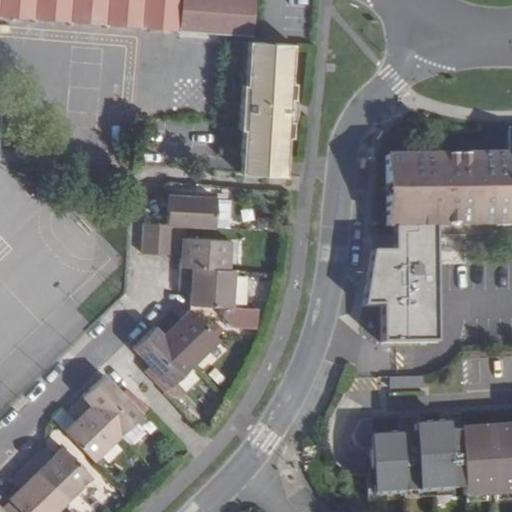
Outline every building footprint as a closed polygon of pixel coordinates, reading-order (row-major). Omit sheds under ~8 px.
[(0,0),(0,14),(1,15),(37,18),(73,22),(109,25),(145,28),(184,32),(226,36),(233,37),(257,39),(259,0),(0,0)] [(238,172),(286,176),(288,138),(292,138),(293,122),(289,122),(291,99),(295,100),(296,83),(292,83),(295,45),(247,42),(244,83),(240,82),(237,130),(241,130),(238,172)] [(160,71),(125,69),(122,106),(157,109),(160,71)] [(511,128),(511,129),(511,151),(499,151),(387,153),(388,223),(398,223),(403,223),(444,223),(511,222),(511,128)] [(167,196),(165,224),(172,225),(208,227),(210,198),(167,196)] [(143,223),(142,253),(156,254),(157,224),(143,223)] [(444,344),(444,254),(444,223),(403,223),(403,253),(371,253),(362,306),(380,307),(380,345),(444,344)] [(157,224),(156,254),(171,255),(172,225),(165,224),(157,224)] [(181,256),(180,267),(223,270),(225,241),(182,238),(181,256)] [(223,270),(180,267),(179,290),(191,291),(190,306),(225,307),(224,317),(236,328),(254,329),(255,309),(232,308),(234,270),(223,270)] [(177,306),(171,311),(179,320),(185,314),(177,306)] [(171,311),(154,327),(192,366),(219,340),(190,310),(179,320),(171,311)] [(165,392),(171,387),(175,383),(192,366),(154,327),(133,348),(150,366),(158,373),(152,378),(165,392)] [(145,372),(152,378),(158,373),(150,366),(145,372)] [(142,414),(104,376),(83,397),(120,435),(142,414)] [(424,388),(424,377),(390,378),(390,388),(424,388)] [(171,387),(165,392),(175,402),(185,392),(175,383),(171,387)] [(63,408),(52,419),(93,461),(120,435),(83,397),(67,412),(63,408)] [(376,438),(375,422),(364,423),(359,431),(358,434),(358,438),(358,440),(359,442),(360,445),(362,446),(363,448),(365,448),(367,450),(369,450),(370,450),(376,450),(379,497),(466,491),(466,499),(511,495),(511,428),(464,432),(463,416),(444,418),(445,426),(421,428),(420,419),(402,421),(403,437),(376,438)] [(43,448),(51,457),(57,452),(49,443),(43,448)] [(43,448),(27,464),(64,504),(66,502),(91,477),(62,447),(57,452),(51,457),(43,448)] [(64,504),(27,464),(10,480),(19,489),(13,494),(8,499),(10,501),(4,507),(8,511),(55,511),(56,511),(64,504)] [(19,489),(10,480),(5,486),(13,494),(19,489)]
